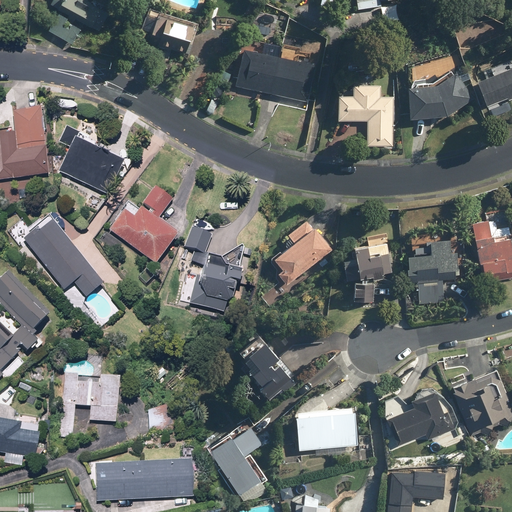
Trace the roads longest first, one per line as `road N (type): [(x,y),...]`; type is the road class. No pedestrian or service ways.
road 1 (residential): [(0,64),(95,78),(249,156),(307,175),(406,180),(481,166),(511,151)]
road 2 (residential): [(511,317),(373,348)]
